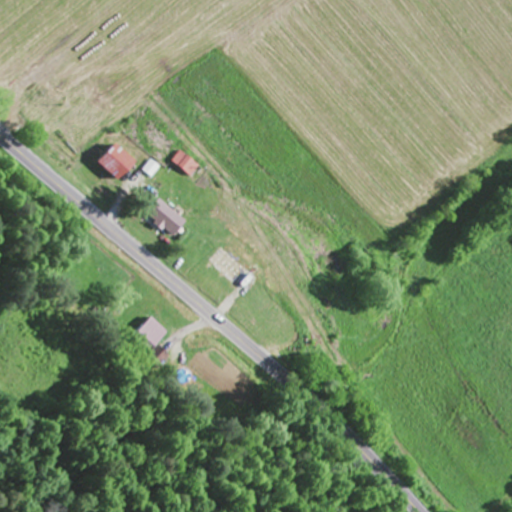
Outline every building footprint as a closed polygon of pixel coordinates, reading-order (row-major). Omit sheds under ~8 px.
[(138,166),(119,146),(100,165),(119,184),(138,166)] [(172,164),(191,179),(200,167),(181,153),(172,164)] [(186,225),(158,199),(145,214),(173,239),(186,225)] [(210,263),(246,296),(258,283),(222,250),(210,263)] [(127,334),(137,354),(164,341),(154,321),(127,334)] [(301,351),(309,343),(302,336),(294,344),(301,351)]
